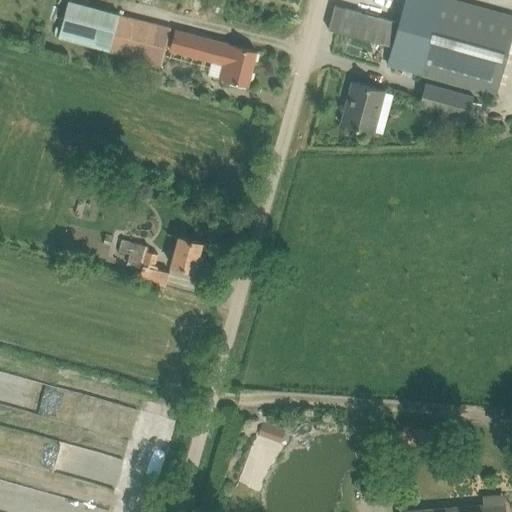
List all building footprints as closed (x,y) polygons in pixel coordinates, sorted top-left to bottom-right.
[(405,0),(388,64),(407,70),(497,94),(511,38),(511,16),(453,0),(405,0)] [(338,2),(331,26),(338,28),(392,43),(399,19),(343,4),(338,2)] [(74,3),(63,39),(112,52),(162,65),(165,54),(166,49),(116,36),(122,16),(74,3)] [(174,31),(169,51),(206,60),(224,64),(221,78),(228,80),(248,85),(256,51),(229,44),(211,40),(174,31)] [(341,123),(360,129),(374,132),(375,129),(370,128),(378,99),(383,100),(385,90),(353,81),(341,123)] [(419,106),(438,112),(467,120),(474,97),(426,83),(419,106)] [(152,193),(149,186),(142,186),(138,192),(141,198),(148,198),(152,193)] [(112,245),(114,236),(107,234),(104,243),(112,245)] [(171,264),(176,265),(195,270),(203,242),(179,236),(171,264)] [(130,254),(128,262),(127,264),(142,269),(148,250),(149,246),(124,238),(120,251),(130,254)] [(142,269),(140,277),(166,285),(170,272),(170,271),(154,267),(158,253),(148,250),(142,269)] [(0,370),(0,455),(31,463),(37,457),(65,464),(54,453),(57,450),(60,439),(49,436),(54,418),(5,406),(0,400),(0,389),(5,394),(6,395),(15,403),(22,396),(32,398),(31,402),(46,406),(49,392),(56,399),(59,385),(0,370)] [(404,427),(404,444),(425,444),(425,428),(404,427)] [(424,511),(403,511),(506,511),(505,494),(482,495),(482,506),(424,511)]
